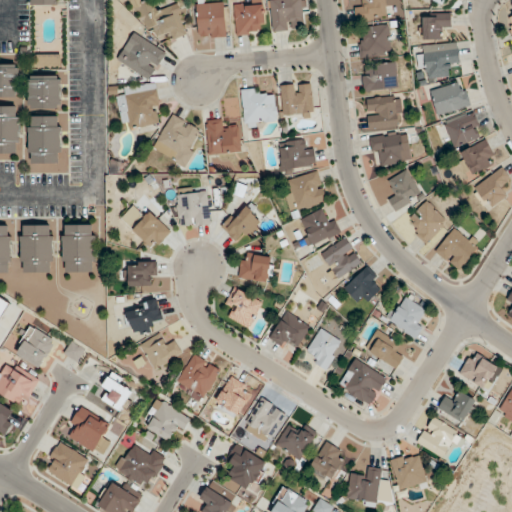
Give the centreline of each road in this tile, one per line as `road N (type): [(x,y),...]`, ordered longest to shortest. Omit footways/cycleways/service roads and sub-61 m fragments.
road 1 (residential): [(511,241),(404,413),(378,430),(350,421),(210,331),(195,305),(200,267)]
road 2 (residential): [(326,0),(348,166),(365,211),(421,275),(511,343)]
road 3 (residential): [(333,53),(234,63),(197,82)]
road 4 (residential): [(0,489),(71,375)]
road 5 (residential): [(511,127),(486,53),(489,0)]
